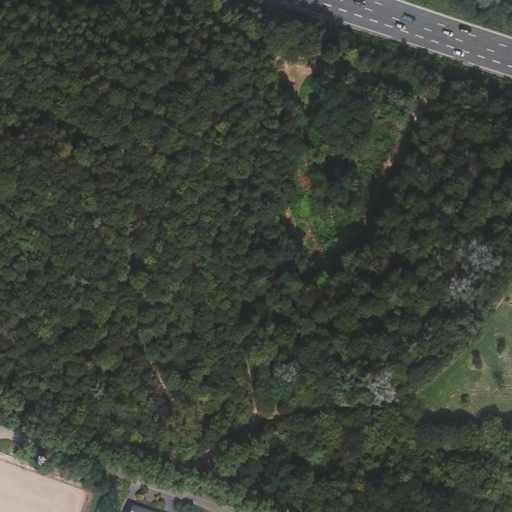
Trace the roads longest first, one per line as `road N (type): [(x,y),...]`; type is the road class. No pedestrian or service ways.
road 1 (track): [(511,125),(376,83),(299,68),(280,78),(245,276)]
road 2 (track): [(424,101),(399,191),(370,254),(330,271),(297,262),(290,250),(312,71)]
road 3 (track): [(245,276),(247,369),(262,432),(364,464),(511,492)]
road 4 (track): [(0,101),(98,136),(127,166),(127,233),(151,348),(186,424)]
road 5 (track): [(511,161),(468,160),(435,180),(372,287),(327,312),(245,276)]
road 6 (track): [(242,308),(298,340),(372,327),(428,267),(459,207),(494,188),(511,191)]
road 7 (track): [(306,511),(137,447),(0,381)]
road 8 (track): [(511,229),(476,259),(433,329),(384,353),(247,369)]
road 9 (track): [(259,419),(403,398),(451,365),(511,292)]
road 10 (track): [(0,141),(45,157),(74,189),(82,269),(61,324)]
road 11 (motorway): [(355,0),(511,51)]
